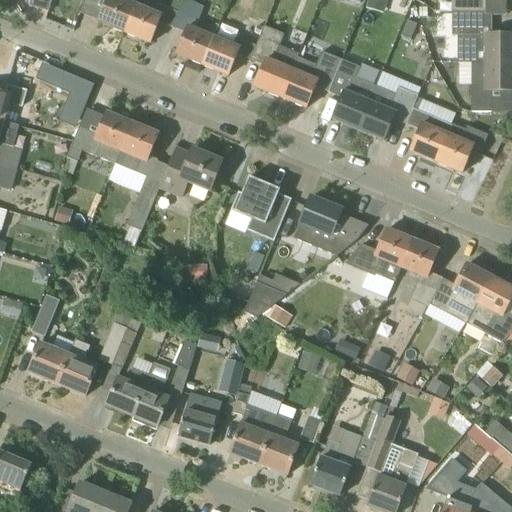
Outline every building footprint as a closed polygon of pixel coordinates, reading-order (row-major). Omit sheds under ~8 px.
[(49,13),(52,0),(31,0),(29,8),(49,13)] [(136,7),(138,0),(102,0),(107,2),(98,24),(124,34),(136,7)] [(194,31),(204,7),(207,0),(184,0),(178,15),(172,29),(185,34),(176,56),(202,67),(213,39),(194,31)] [(387,0),(369,0),(367,9),(384,14),(387,0)] [(468,15),(485,16),(485,0),(452,0),(452,11),(468,15)] [(154,14),(136,7),(124,34),(150,45),(159,23),(172,29),(178,15),(158,7),(154,14)] [(511,36),(492,36),(492,27),(492,17),(485,16),(468,15),(452,11),(452,36),(471,36),(472,64),(486,64),(511,63),(511,36)] [(250,62),(264,28),(256,24),(247,44),(236,39),(233,47),(213,39),(202,67),(228,77),(237,56),(250,62)] [(280,99),(298,56),(279,48),(284,36),(264,28),(250,62),(263,67),(254,88),(280,99)] [(334,80),(344,54),(333,49),(330,57),(322,54),(316,67),(297,59),(298,56),(280,99),(306,110),(315,88),(328,94),(334,80)] [(511,92),(511,63),(486,64),(472,64),(471,85),(471,113),(491,113),(492,92),(511,92)] [(358,132),(370,104),(350,96),(353,88),(334,80),(328,94),(341,99),(332,121),(358,132)] [(0,122),(4,123),(7,112),(9,104),(23,107),(27,92),(7,86),(5,95),(0,93),(0,122)] [(450,123),(454,113),(423,100),(419,110),(450,123)] [(412,112),(391,104),(388,112),(370,104),(358,132),(384,142),(393,121),(406,126),(412,112)] [(436,164),(448,136),(429,128),(432,120),(412,112),(406,126),(419,131),(410,153),(436,164)] [(116,166),(132,125),(106,114),(97,136),(79,129),(67,159),(77,163),(82,151),(116,166)] [(0,166),(17,171),(23,151),(0,144),(0,137),(4,123),(0,122),(0,166)] [(127,226),(130,228),(141,232),(159,190),(161,185),(149,180),(157,162),(148,158),(153,148),(158,135),(132,125),(116,166),(108,182),(140,195),(127,226)] [(479,156),(487,137),(473,132),(468,144),(448,136),(436,164),(462,175),(471,153),(479,156)] [(222,162),(193,150),(189,159),(174,153),(161,185),(159,190),(181,199),(187,184),(209,193),(222,162)] [(0,188),(11,192),(17,171),(0,166),(0,188)] [(265,190),(267,186),(249,178),(242,195),(238,194),(231,212),(264,226),(260,237),(274,243),(291,201),(278,196),(265,190)] [(325,253),(342,212),(310,199),(300,225),(316,232),(310,247),(325,253)] [(58,209),(54,224),(68,228),(73,213),(58,209)] [(135,249),(141,232),(130,228),(123,244),(135,249)] [(401,270),(413,241),(387,230),(378,252),(361,246),(346,265),(367,275),(361,289),(387,301),(394,284),(400,269),(401,270)] [(429,306),(436,295),(443,280),(429,274),(438,252),(413,241),(401,270),(420,278),(417,285),(410,301),(411,301),(427,308),(428,306),(429,306)] [(262,264),(252,259),(246,271),(257,276),(262,264)] [(477,306),(492,279),(467,265),(456,286),(443,280),(436,295),(429,306),(448,316),(459,296),(477,306)] [(503,345),(511,334),(511,316),(505,313),(511,299),(511,289),(492,279),(477,306),(493,314),(482,334),(503,345)] [(259,320),(286,297),(257,285),(245,314),(259,320)] [(45,332),(58,300),(45,295),(32,327),(45,332)] [(3,301),(0,311),(0,315),(18,321),(22,307),(3,301)] [(275,308),(268,318),(284,329),(291,319),(275,308)] [(111,366),(126,330),(122,329),(114,326),(99,361),(111,366)] [(121,370),(136,334),(126,330),(111,366),(121,370)] [(57,386),(73,344),(58,338),(52,350),(40,345),(28,374),(57,386)] [(89,348),(75,342),(74,344),(73,344),(57,386),(85,398),(97,369),(83,363),(89,348)] [(181,395),(195,347),(184,342),(175,366),(178,367),(170,391),(181,395)] [(226,361),(217,391),(235,396),(244,366),(226,361)] [(132,417),(148,377),(133,370),(127,383),(118,379),(106,407),(132,417)] [(158,428),(169,401),(160,397),(166,384),(148,377),(132,417),(158,428)] [(210,446),(222,404),(222,402),(199,396),(203,382),(194,379),(178,437),(210,446)] [(258,466),(277,418),(247,406),(252,389),(240,385),(232,414),(244,418),(241,425),(229,455),(258,466)] [(371,415),(362,438),(361,438),(361,439),(344,433),(344,432),(333,428),(321,460),(320,460),(310,486),(340,497),(353,464),(366,469),(380,432),(385,420),(371,415)] [(386,417),(385,420),(380,432),(366,469),(379,475),(378,477),(367,507),(379,511),(397,511),(407,485),(418,458),(418,456),(390,446),(400,422),(386,417)] [(287,477),(298,447),(284,442),(291,423),(277,418),(258,466),(287,477)] [(511,435),(511,436),(505,431),(495,443),(500,448),(509,455),(511,457),(511,435)] [(500,448),(493,456),(501,463),(509,455),(500,448)] [(0,483),(21,492),(32,466),(0,453),(0,483)] [(418,458),(407,485),(417,488),(438,466),(418,458)] [(452,462),(426,492),(448,500),(443,511),(467,511),(474,493),(472,491),(455,485),(465,473),(452,462)] [(99,511),(106,495),(80,485),(68,511),(99,511)] [(474,493),(467,511),(511,511),(481,487),(474,493)] [(99,511),(128,511),(131,506),(106,495),(99,511)]
